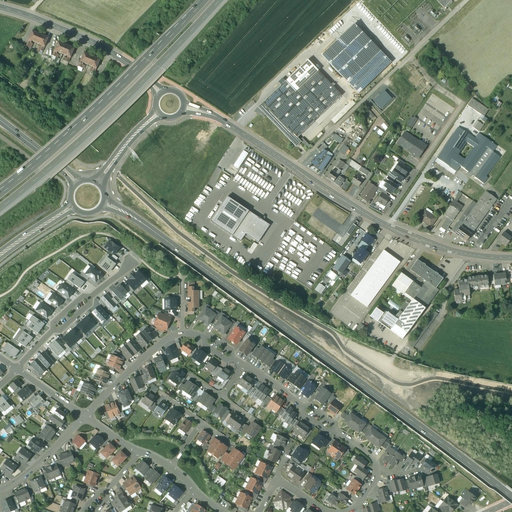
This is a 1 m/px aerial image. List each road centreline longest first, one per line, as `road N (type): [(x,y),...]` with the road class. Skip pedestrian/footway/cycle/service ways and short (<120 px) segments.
road 1 (secondary): [(104,203),(131,214),(511,496)]
road 2 (motorway): [(0,208),(91,132),(223,0)]
road 3 (track): [(292,167),(467,0)]
road 4 (motorway): [(207,0),(33,168)]
road 5 (tertiary): [(381,223),(211,115),(183,106)]
road 6 (tertiary): [(160,92),(102,46),(0,7)]
road 7 (residential): [(461,104),(381,223)]
road 8 (tertiary): [(511,259),(455,253),(381,223)]
road 9 (residential): [(84,416),(141,359),(183,332)]
road 10 (track): [(181,84),(126,53),(164,0)]
